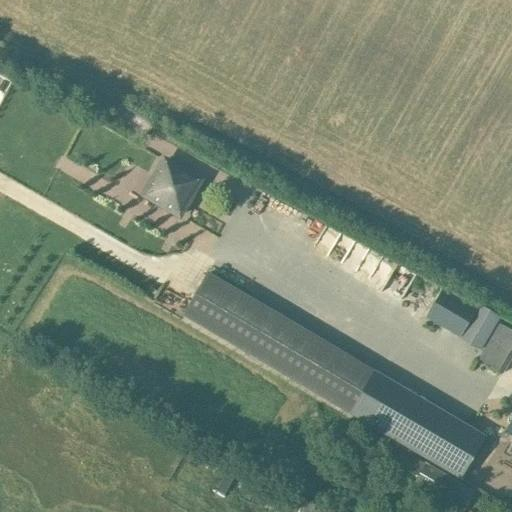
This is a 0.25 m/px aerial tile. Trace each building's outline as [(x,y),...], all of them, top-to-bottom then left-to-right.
[(204,180),(162,156),(139,198),(180,221),(204,180)] [(181,316),(459,480),(484,437),(206,273),(181,316)] [(445,290),(427,320),(460,339),(477,309),(445,290)] [(460,339),(481,351),(499,318),(479,306),(460,339)] [(478,359),(503,374),(511,358),(511,332),(499,325),(478,359)] [(437,499),(458,511),(462,511),(474,493),(425,464),(424,465),(416,460),(408,473),(417,478),(414,483),(438,497),(437,499)] [(322,511),(306,503),(301,511),(322,511)]
